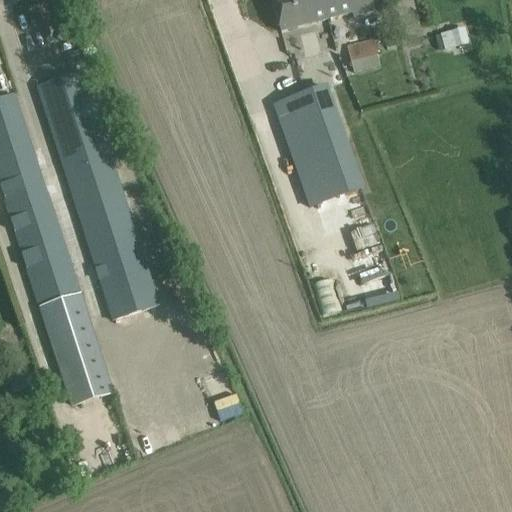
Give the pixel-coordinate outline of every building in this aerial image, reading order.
[(328,21),(321,0),(272,0),(281,33),(328,21)] [(371,0),(321,0),(328,21),(352,14),(353,18),(375,12),(371,0)] [(452,32),(440,35),(445,52),(469,45),(466,32),(453,36),(452,32)] [(379,55),(375,41),(348,49),(351,62),(379,55)] [(80,73),(35,87),(113,328),(159,313),(80,73)] [(326,89),(274,108),(310,210),(363,192),(326,89)] [(14,101),(0,105),(0,186),(7,208),(44,196),(45,196),(14,101)] [(44,196),(7,208),(25,261),(62,249),(44,196)] [(62,249),(25,261),(39,306),(77,293),(62,249)] [(76,294),(39,306),(72,404),(108,392),(76,294)] [(204,324),(185,332),(200,366),(219,358),(204,324)]
